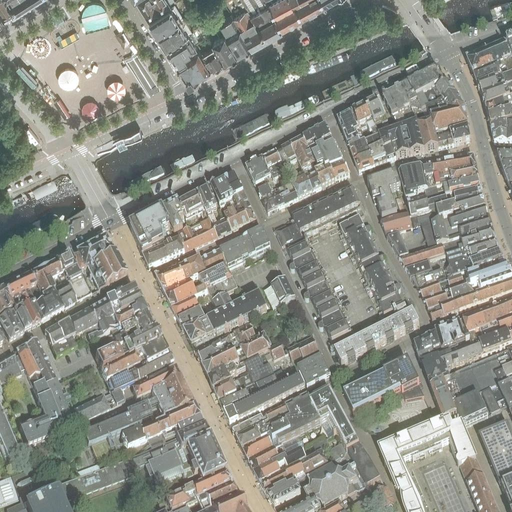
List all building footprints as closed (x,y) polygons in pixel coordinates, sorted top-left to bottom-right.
[(0,0),(0,10),(4,17),(5,16),(4,14),(5,14),(6,16),(14,10),(13,9),(7,0),(0,0)] [(14,10),(30,0),(7,0),(13,9),(13,8),(14,10)] [(137,0),(149,19),(150,19),(174,3),(172,0),(137,0)] [(222,0),(251,46),(252,47),(281,30),(264,0),(222,0)] [(264,0),(281,30),(295,22),(305,17),(298,5),(296,6),(292,0),(275,0),(272,2),(271,0),(264,0)] [(292,0),(296,6),(298,5),(305,17),(324,6),(326,5),(322,0),(292,0)] [(150,19),(158,33),(180,20),(177,15),(180,13),(174,3),(150,19)] [(382,5),(382,7),(382,8),(383,9),(383,10),(384,11),(385,12),(385,13),(387,14),(388,14),(389,14),(390,14),(391,14),(392,14),(394,14),(396,13),(395,12),(392,10),(390,9),(389,8),(387,7),(385,6),(382,5)] [(508,5),(468,17),(471,26),(511,14),(508,5)] [(65,10),(49,20),(51,22),(55,29),(71,19),(65,10)] [(217,22),(224,34),(236,53),(237,53),(238,55),(238,54),(238,55),(238,54),(246,50),(250,47),(249,46),(231,14),(217,22)] [(169,45),(169,46),(192,31),(186,21),(182,23),(180,20),(158,33),(167,46),(169,45)] [(178,63),(185,59),(183,55),(185,54),(197,47),(194,42),(197,40),(192,31),(169,46),(167,47),(168,47),(167,47),(172,55),(173,55),(175,58),(174,58),(178,63)] [(212,41),(215,47),(225,62),(232,58),(237,55),(236,53),(224,34),(212,41)] [(181,68),(189,81),(190,82),(200,77),(199,76),(203,74),(204,74),(205,75),(210,72),(209,70),(211,70),(210,69),(198,50),(197,47),(185,54),(183,55),(185,59),(178,63),(178,64),(181,68)] [(202,54),(211,67),(212,69),(225,62),(215,47),(202,54)] [(466,62),(473,78),(496,68),(510,62),(503,47),(479,57),(478,54),(469,58),(470,61),(466,62)] [(346,55),(305,73),(308,81),(350,64),(346,55)] [(393,59),(361,74),(365,83),(397,67),(393,59)] [(473,78),(477,88),(497,81),(503,78),(507,89),(511,86),(511,67),(510,62),(496,68),(473,78)] [(434,73),(421,80),(429,93),(434,90),(447,83),(446,82),(443,81),(439,74),(439,75),(435,74),(434,73)] [(300,75),(273,86),(276,94),(303,83),(300,75)] [(481,99),(485,110),(511,101),(511,86),(507,89),(503,78),(497,81),(501,92),(481,99)] [(353,79),(324,93),(328,101),(357,86),(353,79)] [(414,101),(429,93),(421,80),(407,87),(414,101)] [(497,81),(477,88),(477,89),(481,99),(501,92),(497,81)] [(434,90),(442,105),(456,97),(448,85),(447,83),(434,90)] [(416,105),(414,101),(407,87),(400,91),(409,108),(416,105)] [(423,118),(428,117),(447,112),(448,114),(464,111),(456,97),(442,105),(434,90),(429,93),(414,101),(416,105),(409,108),(413,119),(414,119),(421,115),(423,118)] [(409,108),(400,91),(382,100),(395,129),(413,119),(409,108)] [(319,94),(274,115),(278,123),(323,102),(319,94)] [(251,96),(225,107),(228,113),(253,103),(255,98),(251,96)] [(511,107),(511,101),(485,110),(488,119),(505,114),(504,109),(511,107)] [(391,133),(376,103),(365,109),(372,124),(379,139),(391,133)] [(372,124),(365,109),(352,116),(354,120),(353,120),(357,128),(361,140),(364,145),(379,139),(372,124)] [(448,114),(447,112),(428,117),(431,125),(432,129),(435,139),(450,135),(458,133),(467,131),(466,120),(464,111),(448,114)] [(511,119),(510,113),(505,114),(488,119),(490,129),(511,125),(511,119)] [(270,116),(231,134),(235,143),(274,125),(270,116)] [(357,128),(353,120),(351,116),(338,123),(342,135),(357,128)] [(414,119),(413,119),(395,129),(396,132),(391,133),(379,139),(381,145),(385,153),(391,151),(396,162),(426,155),(416,129),(418,128),(414,119)] [(438,152),(435,139),(432,129),(431,125),(418,128),(416,129),(426,155),(438,152)] [(511,125),(490,129),(492,138),(508,137),(511,136),(511,125)] [(342,135),(347,147),(361,140),(357,128),(342,135)] [(307,139),(302,142),(308,153),(322,146),(325,147),(328,146),(329,147),(333,145),(325,129),(318,133),(314,135),(307,139)] [(458,133),(462,146),(470,144),(470,143),(471,142),(469,133),(468,132),(467,131),(458,133)] [(458,133),(450,135),(453,148),(462,146),(458,133)] [(228,135),(198,149),(202,158),(232,144),(228,135)] [(435,139),(438,152),(453,148),(450,135),(435,139)] [(494,146),(507,147),(508,137),(492,138),(494,146)] [(364,145),(361,140),(347,147),(354,164),(370,158),(366,151),(364,145)] [(311,160),(308,153),(302,142),(289,149),(296,164),(302,176),(304,180),(309,178),(310,180),(315,177),(317,176),(318,176),(316,172),(311,160)] [(381,145),(366,151),(370,158),(375,170),(387,165),(382,154),(385,153),(381,145)] [(316,172),(323,169),(325,173),(329,171),(330,174),(344,168),(334,148),(324,153),(323,149),(315,153),(318,157),(311,160),(316,172)] [(289,149),(276,156),(283,171),(296,164),(289,149)] [(387,165),(396,162),(391,151),(385,153),(382,154),(387,165)] [(193,154),(170,165),(173,171),(197,160),(193,154)] [(267,175),(271,182),(272,184),(286,177),(283,171),(276,156),(262,163),(264,167),(263,167),(267,175)] [(375,170),(370,158),(354,164),(359,176),(375,170)] [(471,161),(447,165),(449,177),(473,171),(471,161)] [(502,172),(511,170),(511,161),(504,161),(499,161),(498,161),(502,172)] [(247,172),(252,183),(267,175),(263,167),(261,163),(246,171),(246,172),(247,172)] [(163,164),(129,179),(133,187),(167,173),(163,164)] [(432,168),(422,170),(425,182),(449,177),(447,165),(432,168)] [(346,172),(344,168),(330,174),(335,184),(349,179),(346,172)] [(409,201),(409,204),(416,202),(414,197),(427,194),(425,182),(422,170),(412,172),(399,175),(405,202),(409,201)] [(511,170),(502,172),(505,182),(511,179),(511,170)] [(473,171),(449,177),(425,182),(427,194),(477,182),(477,181),(475,181),(473,171)] [(321,191),(335,184),(330,174),(330,173),(318,176),(317,176),(315,177),(321,191)] [(271,182),(267,175),(252,183),(255,189),(255,190),(268,183),(271,182)] [(312,195),(304,180),(302,176),(288,182),(290,187),(298,202),(312,195)] [(382,222),(397,218),(389,195),(400,192),(395,176),(369,185),(367,186),(375,208),(377,207),(378,210),(382,222)] [(312,195),(321,191),(315,177),(310,180),(309,178),(304,180),(312,195)] [(224,183),(229,194),(239,188),(234,178),(224,183)] [(477,182),(427,194),(414,197),(416,202),(419,201),(418,196),(424,195),(426,200),(425,201),(426,204),(444,200),(480,191),(477,182)] [(232,203),(233,202),(229,194),(224,183),(216,187),(215,187),(210,190),(221,212),(233,206),(232,203)] [(255,190),(258,196),(267,191),(271,190),(268,183),(255,190)] [(290,206),(298,202),(290,187),(283,191),(290,206)] [(47,188),(27,198),(31,206),(51,197),(47,188)] [(229,194),(233,202),(243,196),(239,188),(229,194)] [(263,205),(271,201),(278,197),(277,194),(274,188),(271,190),(267,191),(258,196),(263,205)] [(204,212),(208,222),(211,229),(216,226),(212,213),(218,210),(209,191),(197,197),(204,212)] [(284,209),(290,206),(283,191),(277,194),(278,197),(284,209)] [(426,204),(428,213),(481,198),(480,191),(444,200),(426,204)] [(274,233),(275,236),(278,242),(282,250),(285,249),(287,253),(289,256),(307,247),(310,246),(311,246),(309,243),(308,244),(306,239),(318,233),(319,236),(326,233),(325,230),(341,223),(342,226),(343,228),(344,230),(359,222),(364,220),(362,216),(352,195),(352,194),(292,221),(286,224),(283,226),(283,228),(277,231),(276,232),(274,233)] [(243,196),(233,202),(232,203),(233,206),(236,212),(238,211),(237,210),(247,205),(243,196)] [(208,222),(204,212),(197,197),(180,206),(188,223),(202,216),(202,219),(204,224),(208,222)] [(277,212),(284,209),(278,197),(271,201),(277,212)] [(428,213),(415,217),(418,229),(422,227),(440,223),(484,211),(485,210),(482,201),(481,198),(428,213)] [(22,199),(0,208),(0,216),(25,205),(22,199)] [(400,200),(396,201),(400,217),(405,215),(400,200)] [(277,212),(271,201),(263,205),(266,213),(268,217),(277,212)] [(419,201),(416,202),(409,204),(405,205),(409,218),(415,217),(428,213),(426,204),(425,201),(420,202),(419,201)] [(241,219),(245,217),(252,213),(247,205),(237,210),(238,211),(241,219)] [(177,207),(163,215),(169,228),(174,237),(183,232),(180,227),(184,226),(182,220),(184,219),(177,207)] [(241,230),(249,226),(245,217),(241,219),(238,211),(236,212),(233,214),(241,230)] [(491,230),(489,222),(477,226),(477,225),(488,222),(485,211),(484,211),(440,223),(422,227),(430,251),(436,249),(441,247),(491,230)] [(58,213),(23,232),(28,241),(62,222),(58,213)] [(252,213),(245,217),(249,226),(256,223),(252,213)] [(225,222),(231,234),(241,230),(233,214),(223,218),(225,222)] [(153,255),(143,260),(148,272),(166,264),(161,251),(180,245),(186,241),(182,234),(174,238),(174,237),(169,228),(163,215),(130,232),(139,252),(138,253),(141,258),(142,258),(143,259),(152,254),(153,255)] [(407,216),(397,218),(382,222),(382,223),(380,224),(382,229),(386,239),(412,232),(415,232),(418,229),(415,217),(409,218),(408,219),(407,216)] [(180,245),(184,256),(205,246),(217,241),(211,229),(208,222),(204,224),(200,226),(203,233),(193,237),(190,231),(182,234),(186,241),(180,245)] [(217,241),(231,234),(225,222),(225,223),(216,226),(211,229),(217,241)] [(344,230),(339,232),(342,238),(340,239),(343,246),(346,245),(352,258),(349,259),(352,266),(353,266),(356,265),(366,287),(363,288),(367,295),(371,293),(379,308),(378,309),(383,319),(392,315),(394,318),(396,317),(396,318),(410,311),(407,305),(402,307),(388,280),(387,280),(359,222),(344,230)] [(441,247),(444,259),(445,259),(495,244),(492,233),(488,234),(492,233),(491,230),(441,247)] [(219,253),(199,263),(206,278),(207,280),(225,272),(227,271),(242,265),(241,263),(248,260),(248,261),(270,251),(262,234),(219,253)] [(19,236),(0,246),(0,256),(24,244),(19,236)] [(386,240),(399,261),(410,258),(400,236),(386,240)] [(75,254),(75,255),(77,258),(84,271),(85,270),(112,257),(111,256),(113,255),(105,239),(88,247),(75,254)] [(442,274),(445,273),(499,255),(498,254),(495,244),(445,259),(449,271),(442,273),(442,274)] [(161,251),(166,264),(168,263),(184,256),(180,245),(161,251)] [(307,247),(289,256),(293,267),(331,345),(348,337),(350,335),(347,329),(350,328),(347,321),(344,322),(338,310),(341,308),(337,301),(334,302),(324,281),(327,279),(323,272),(320,273),(314,261),(317,260),(317,259),(314,252),(313,252),(311,254),(307,247)] [(399,261),(405,272),(429,264),(444,259),(441,247),(436,249),(430,251),(410,258),(399,261)] [(84,271),(77,258),(75,255),(70,257),(80,274),(84,271)] [(503,263),(499,255),(445,273),(442,274),(445,284),(446,284),(465,277),(502,263),(503,263)] [(70,257),(70,256),(62,260),(63,260),(56,264),(57,267),(57,268),(62,278),(57,280),(61,288),(81,278),(80,274),(70,257)] [(113,256),(112,257),(85,270),(98,294),(104,290),(125,279),(113,256)] [(173,274),(159,281),(156,282),(164,297),(165,296),(166,297),(206,278),(199,263),(187,268),(173,274)] [(508,273),(503,263),(502,263),(465,277),(446,284),(432,290),(436,299),(449,294),(508,273)] [(57,268),(55,264),(29,277),(35,289),(40,300),(53,293),(57,291),(56,290),(53,282),(62,278),(57,268)] [(433,277),(432,276),(429,264),(405,272),(412,284),(433,277)] [(166,297),(164,298),(171,312),(173,312),(194,302),(207,295),(213,307),(215,306),(227,300),(237,294),(232,285),(225,272),(207,280),(206,278),(166,297)] [(432,290),(446,284),(445,284),(442,274),(442,273),(432,276),(433,277),(412,284),(418,295),(432,290)] [(511,282),(508,273),(449,294),(436,299),(440,309),(451,305),(455,303),(478,295),(479,296),(484,294),(511,283),(511,282)] [(29,277),(3,291),(8,302),(10,302),(16,299),(20,308),(32,301),(28,293),(35,289),(29,277)] [(91,297),(81,278),(61,288),(56,290),(57,291),(53,293),(63,313),(76,305),(91,297)] [(280,310),(295,303),(285,283),(271,291),(264,294),(273,314),(280,310)] [(511,283),(484,294),(488,304),(511,295),(511,283)] [(133,290),(122,295),(127,304),(137,299),(133,290)] [(418,295),(423,304),(426,302),(427,303),(436,299),(432,290),(418,295)] [(7,314),(14,311),(20,308),(16,299),(10,302),(8,302),(3,291),(0,292),(0,318),(7,315),(7,314)] [(40,326),(63,313),(53,293),(40,300),(43,304),(33,310),(40,326)] [(459,315),(488,304),(484,294),(479,296),(478,295),(455,303),(459,315)] [(112,300),(116,309),(127,304),(122,295),(112,300)] [(127,304),(116,309),(109,312),(113,321),(139,308),(139,307),(141,306),(137,299),(127,304)] [(208,325),(186,336),(184,337),(193,354),(217,342),(216,341),(231,333),(248,325),(267,315),(259,299),(233,312),(227,300),(215,306),(221,319),(208,325)] [(427,313),(439,309),(440,309),(436,299),(427,303),(423,304),(427,313)] [(105,304),(109,312),(116,309),(112,300),(105,304)] [(177,324),(178,324),(199,313),(194,302),(173,312),(171,313),(177,323),(179,322),(179,323),(177,324)] [(439,309),(443,320),(459,315),(455,303),(451,305),(440,309),(439,309)] [(97,329),(108,323),(113,321),(109,312),(105,304),(101,306),(100,306),(99,307),(89,312),(97,329)] [(511,320),(511,304),(463,323),(472,348),(481,344),(477,333),(511,320)] [(40,326),(33,310),(31,305),(20,311),(31,331),(40,326)] [(204,311),(199,313),(178,324),(184,336),(185,335),(186,336),(208,325),(221,319),(215,306),(213,307),(204,311)] [(141,307),(139,308),(113,321),(108,323),(97,329),(84,335),(89,345),(102,340),(102,339),(109,337),(146,319),(141,307)] [(432,324),(443,320),(439,309),(427,313),(432,324)] [(31,331),(20,311),(13,315),(18,325),(23,335),(31,331)] [(89,312),(68,323),(74,338),(75,340),(84,335),(97,329),(89,312)] [(0,321),(0,328),(9,343),(23,335),(18,325),(13,315),(12,314),(0,321)] [(341,368),(381,348),(379,344),(383,342),(385,346),(419,329),(412,315),(334,355),(341,368)] [(109,337),(116,351),(154,334),(154,333),(146,319),(109,337)] [(511,332),(511,320),(477,333),(481,344),(506,335),(511,332)] [(74,338),(68,323),(56,330),(63,344),(70,340),(74,338)] [(463,323),(448,328),(449,332),(457,353),(472,348),(463,323)] [(236,343),(244,361),(245,364),(242,366),(243,368),(248,366),(247,365),(269,354),(273,364),(284,359),(279,346),(270,350),(264,338),(256,342),(248,325),(231,333),(236,343)] [(436,333),(435,333),(435,335),(436,336),(440,352),(441,354),(445,353),(446,358),(457,353),(449,332),(448,328),(436,333)] [(44,337),(51,351),(63,344),(56,330),(44,337)] [(201,368),(202,371),(233,355),(234,355),(229,347),(236,343),(231,333),(216,341),(217,342),(219,348),(197,361),(198,363),(201,368)] [(154,334),(116,351),(122,363),(160,343),(154,334)] [(472,348),(457,353),(446,358),(440,360),(445,373),(482,359),(511,348),(506,335),(481,344),(472,348)] [(436,336),(425,342),(432,361),(437,359),(435,353),(440,352),(436,336)] [(70,340),(63,344),(51,351),(56,361),(65,356),(76,350),(70,340)] [(304,367),(315,361),(320,358),(312,341),(311,340),(311,341),(286,353),(292,365),(301,361),(304,367)] [(193,354),(197,361),(219,348),(217,342),(193,354)] [(414,347),(421,365),(432,361),(425,342),(414,347)] [(26,348),(38,375),(44,389),(55,384),(49,371),(35,343),(26,348)] [(160,343),(122,363),(100,374),(107,387),(165,358),(167,357),(160,345),(159,345),(160,344),(160,343)] [(19,361),(17,362),(22,373),(24,373),(28,380),(38,375),(26,348),(16,354),(19,361)] [(100,374),(122,363),(116,351),(95,362),(100,374)] [(477,398),(481,396),(490,393),(491,394),(493,393),(510,385),(509,383),(499,387),(494,376),(511,367),(511,351),(507,354),(477,366),(447,380),(449,383),(443,386),(452,408),(477,398)] [(245,364),(244,361),(237,364),(233,355),(202,371),(209,383),(242,366),(245,364)] [(15,363),(12,356),(0,363),(0,386),(21,378),(20,374),(22,373),(17,362),(15,363)] [(167,357),(165,358),(107,387),(111,396),(119,393),(172,368),(167,357)] [(238,398),(252,391),(274,381),(264,358),(248,366),(243,368),(245,373),(246,375),(239,378),(241,381),(234,384),(215,393),(214,394),(219,406),(236,398),(238,398)] [(307,391),(330,379),(320,359),(315,361),(304,367),(297,371),(307,391)] [(421,365),(431,392),(443,386),(449,383),(447,380),(445,373),(440,360),(438,361),(437,359),(432,361),(421,365)] [(344,398),(343,398),(353,417),(393,398),(396,405),(397,404),(396,404),(403,400),(405,404),(407,404),(423,401),(424,401),(418,389),(419,389),(408,366),(407,365),(383,377),(384,379),(345,399),(344,398)] [(236,377),(245,373),(243,368),(242,366),(209,383),(213,394),(215,393),(234,384),(232,379),(236,377)] [(511,367),(494,376),(499,387),(509,383),(509,382),(511,380),(511,367)] [(132,393),(136,402),(150,395),(179,382),(174,372),(132,393)] [(63,511),(60,506),(145,475),(142,469),(145,468),(140,457),(59,487),(57,481),(57,474),(52,472),(46,459),(48,452),(44,451),(41,445),(62,437),(62,436),(64,435),(62,431),(48,398),(44,389),(38,375),(28,380),(37,402),(36,403),(43,421),(19,431),(26,451),(28,450),(28,451),(36,447),(39,454),(37,462),(41,462),(47,475),(46,482),(50,483),(53,490),(50,491),(52,497),(42,501),(37,503),(25,509),(24,506),(9,511),(63,511)] [(279,390),(274,381),(252,391),(257,401),(233,412),(226,416),(224,417),(230,430),(239,425),(256,417),(263,413),(305,392),(299,381),(296,382),(294,378),(284,382),(287,387),(279,390)] [(85,437),(82,439),(87,451),(90,449),(96,463),(111,457),(105,443),(120,437),(132,432),(133,434),(137,433),(136,430),(140,428),(139,424),(151,420),(148,412),(157,409),(162,421),(190,410),(192,409),(179,382),(150,395),(155,404),(146,408),(146,407),(132,413),(132,412),(129,413),(129,415),(125,416),(127,420),(103,430),(102,427),(84,435),(85,437)] [(61,395),(55,384),(44,389),(48,398),(62,431),(72,427),(73,427),(68,416),(66,410),(68,409),(69,409),(69,408),(70,408),(69,406),(68,402),(67,402),(66,401),(65,401),(64,402),(63,402),(60,396),(61,395)] [(503,404),(511,399),(511,384),(510,385),(493,393),(501,412),(505,410),(503,404)] [(431,392),(443,425),(456,418),(452,408),(443,386),(431,392)] [(116,410),(122,407),(123,406),(124,404),(119,393),(111,396),(103,400),(99,391),(93,393),(97,400),(92,402),(93,404),(68,416),(73,427),(72,427),(73,430),(109,413),(116,410)] [(257,401),(252,391),(238,398),(236,398),(219,406),(224,416),(225,415),(226,416),(233,412),(257,401)] [(491,417),(500,413),(491,394),(490,393),(481,396),(491,417)] [(271,426),(256,434),(262,445),(267,442),(273,453),(282,449),(281,447),(322,427),(329,440),(336,437),(341,447),(341,446),(346,456),(348,454),(359,448),(333,400),(331,398),(329,394),(324,396),(309,404),(307,399),(302,402),(284,410),(280,412),(268,419),(271,426)] [(452,408),(456,418),(462,431),(487,419),(477,398),(452,408)] [(133,434),(120,440),(126,452),(143,445),(147,444),(150,452),(170,444),(175,442),(179,440),(175,432),(198,421),(192,409),(190,410),(162,421),(137,433),(133,434)] [(0,460),(3,468),(8,466),(8,465),(19,459),(0,413),(0,460)] [(426,511),(424,507),(422,508),(421,503),(423,502),(412,478),(409,479),(403,464),(412,460),(413,464),(442,452),(440,448),(449,444),(460,472),(476,465),(468,445),(462,431),(456,418),(443,425),(434,429),(388,448),(379,452),(404,511),(426,511)] [(271,426),(268,419),(233,436),(237,443),(256,434),(271,426)] [(198,421),(175,432),(179,440),(203,430),(198,421)] [(479,440),(501,491),(511,485),(511,440),(507,428),(479,440)] [(150,452),(140,457),(145,468),(207,440),(203,430),(175,442),(170,444),(150,452)] [(237,444),(242,454),(244,453),(244,454),(262,445),(256,434),(237,443),(237,444)] [(207,440),(145,468),(142,469),(145,475),(152,489),(182,476),(185,482),(191,480),(192,481),(196,480),(199,486),(222,476),(224,475),(212,450),(208,441),(207,440)] [(287,458),(304,450),(299,440),(283,448),(287,458)] [(262,445),(244,454),(242,455),(248,465),(273,453),(267,442),(262,445)] [(291,471),(261,487),(262,487),(260,488),(266,499),(268,498),(269,500),(291,488),(294,487),(327,470),(323,458),(327,456),(329,456),(333,464),(340,461),(341,462),(344,461),(346,456),(341,446),(341,447),(331,452),(328,451),(329,449),(325,442),(313,448),(317,457),(291,471)] [(384,490),(380,482),(369,463),(359,448),(348,454),(368,489),(372,497),(371,498),(372,498),(386,490),(386,489),(384,490)] [(253,475),(287,459),(282,449),(273,453),(248,465),(253,475)] [(287,459),(253,475),(254,477),(255,476),(256,476),(254,477),(260,488),(261,487),(291,471),(317,457),(306,462),(301,453),(287,459)] [(307,510),(307,511),(318,511),(316,506),(317,505),(321,508),(322,511),(324,511),(339,504),(356,493),(358,494),(368,489),(348,454),(346,456),(344,461),(341,462),(340,461),(333,464),(334,466),(337,465),(338,466),(306,483),(309,487),(309,492),(303,495),(310,509),(307,510)] [(495,511),(488,494),(483,480),(476,465),(460,472),(475,511),(495,511)] [(10,481),(18,503),(41,495),(34,473),(10,481)] [(226,479),(224,475),(222,476),(199,486),(190,490),(164,502),(168,511),(176,511),(197,502),(228,488),(228,487),(230,486),(226,479)] [(0,483),(0,509),(18,503),(10,481),(10,479),(0,483)] [(511,511),(511,485),(501,491),(509,511),(511,511)] [(228,488),(197,502),(200,507),(206,504),(206,505),(200,508),(201,511),(205,511),(209,511),(210,511),(234,500),(237,499),(230,487),(228,488)] [(294,487),(291,488),(269,500),(267,501),(274,511),(301,499),(294,487)] [(380,511),(390,511),(396,509),(388,493),(374,500),(380,511)] [(244,511),(243,510),(237,500),(235,501),(234,500),(210,511),(185,511),(183,511),(244,511)]
